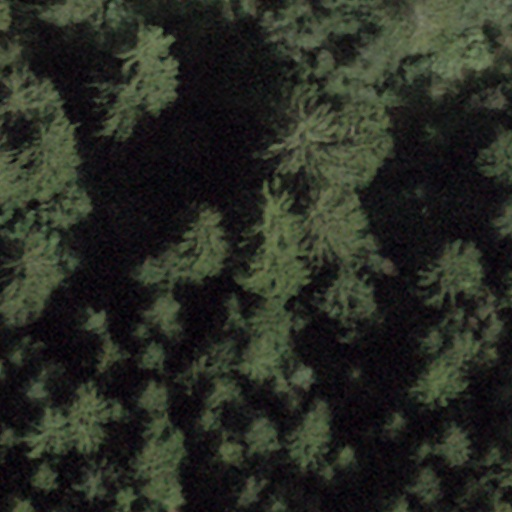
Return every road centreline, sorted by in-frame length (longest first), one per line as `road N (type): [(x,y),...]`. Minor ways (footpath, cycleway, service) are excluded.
road 1 (track): [(0,301),(159,282),(269,193),(493,102),(511,104)]
road 2 (track): [(0,112),(131,112),(371,0)]
